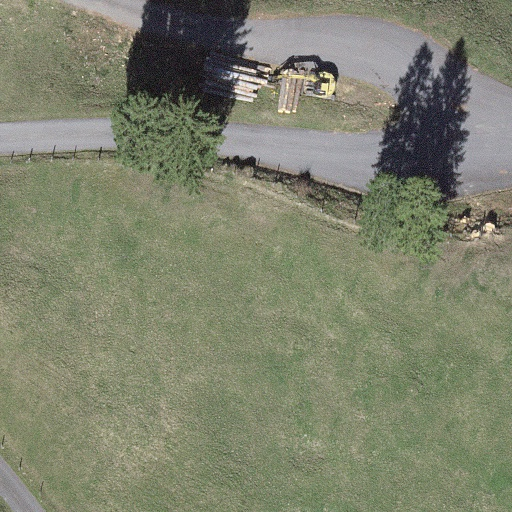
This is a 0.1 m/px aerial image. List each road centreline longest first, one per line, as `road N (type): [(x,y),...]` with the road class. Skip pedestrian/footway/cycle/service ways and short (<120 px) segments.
road 1 (unclassified): [(511,140),(425,167),(188,136),(0,141)]
road 2 (unclassified): [(511,139),(402,47),(177,28),(96,0)]
